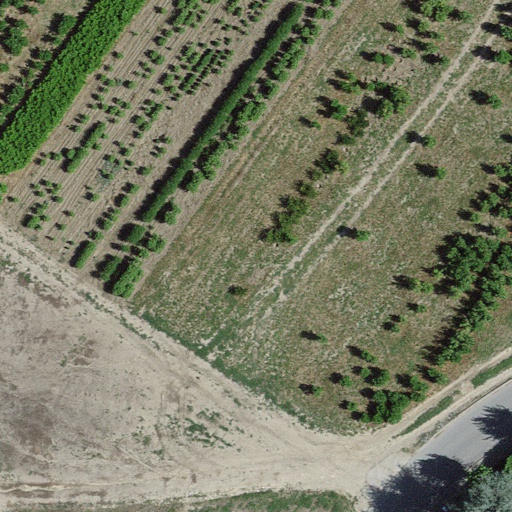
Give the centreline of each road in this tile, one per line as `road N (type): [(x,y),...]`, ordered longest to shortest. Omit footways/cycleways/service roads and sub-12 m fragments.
road 1 (track): [(461,441),(162,505),(0,504)]
road 2 (residential): [(411,511),(461,441),(511,414)]
